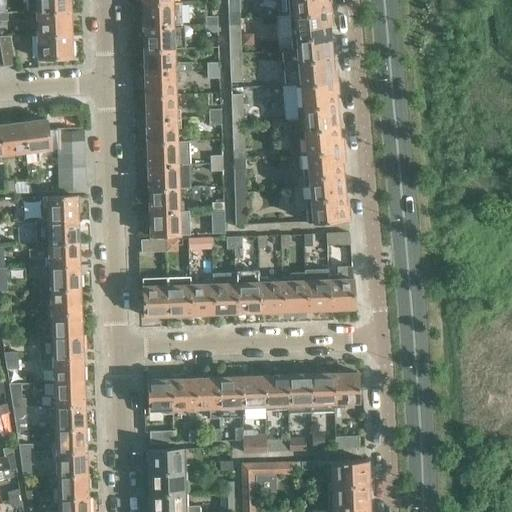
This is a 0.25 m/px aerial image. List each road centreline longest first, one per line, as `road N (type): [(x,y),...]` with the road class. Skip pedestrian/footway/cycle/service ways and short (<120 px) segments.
road 1 (primary): [(422,511),(385,0)]
road 2 (residential): [(352,0),(381,337)]
road 3 (residential): [(113,347),(381,337)]
road 4 (residential): [(113,347),(102,87)]
road 5 (residential): [(381,337),(390,511)]
road 6 (residential): [(117,511),(113,347)]
